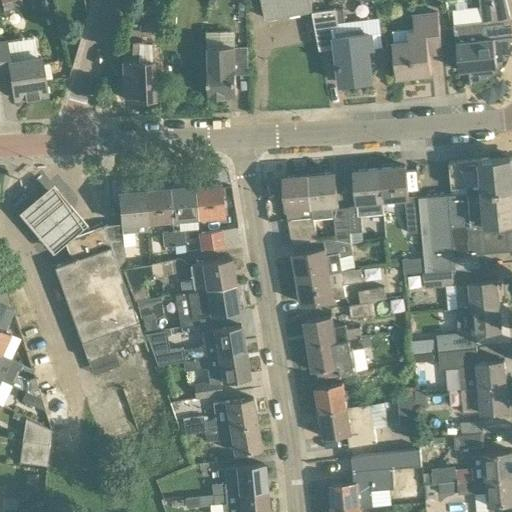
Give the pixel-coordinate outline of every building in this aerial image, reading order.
[(261,0),(265,20),(312,11),(310,0),(261,0)] [(511,27),(505,0),(479,0),(482,22),(464,24),(466,41),(456,42),(459,71),(469,70),(470,83),(480,79),(485,77),(489,75),(493,72),(498,66),(497,65),(502,54),(504,48),(505,44),(505,38),(511,36),(511,27)] [(336,39),(334,25),(339,25),(338,23),(336,9),(312,12),(319,50),(337,48),(341,84),(371,81),(367,47),(365,47),(364,35),(336,39)] [(396,78),(431,74),(429,56),(443,55),(438,12),(412,15),(414,30),(408,31),(409,39),(392,41),(396,78)] [(10,61),(7,40),(0,41),(0,68),(9,67),(13,98),(46,94),(41,57),(10,61)] [(138,44),(126,43),(125,63),(122,63),(124,100),(154,99),(152,60),(151,44),(138,44)] [(223,99),(223,96),(236,96),(234,47),(208,48),(209,96),(213,96),(213,100),(223,99)] [(511,157),(449,162),(452,187),(463,186),(465,193),(511,189),(509,160),(511,158),(511,157)] [(379,168),(382,202),(405,200),(408,200),(408,198),(405,166),(379,168)] [(383,214),(382,202),(379,168),(353,171),(358,210),(348,211),(349,226),(349,233),(363,232),(361,216),(383,214)] [(333,217),(335,240),(350,243),(349,233),(349,226),(348,211),(347,208),(337,209),(334,172),(308,175),(313,219),(333,217)] [(317,239),(313,219),(308,175),(282,177),(286,218),(291,245),(317,241),(317,239)] [(30,222),(49,245),(83,218),(66,195),(52,178),(17,206),(30,222)] [(194,185),(197,217),(222,215),(220,183),(194,185)] [(172,220),(197,217),(194,185),(169,188),(172,220)] [(146,222),(172,220),(169,188),(144,190),(146,222)] [(452,194),(419,197),(422,233),(426,272),(453,270),(454,269),(453,256),(511,250),(511,188),(511,189),(452,194)] [(146,222),(144,190),(118,192),(121,224),(107,225),(102,227),(117,269),(124,268),(123,247),(133,246),(131,233),(147,231),(146,222)] [(405,200),(408,234),(422,233),(419,197),(408,198),(408,200),(405,200)] [(102,227),(64,240),(72,261),(53,267),(86,360),(143,340),(117,269),(102,227)] [(173,232),(174,246),(184,245),(183,231),(173,232)] [(216,247),(228,245),(226,231),(214,233),(216,247)] [(163,247),(174,246),(173,232),(162,232),(163,247)] [(335,240),(330,239),(324,240),(326,248),(293,253),(297,278),(342,271),(340,257),(352,255),(350,243),(335,240)] [(185,252),(184,245),(174,246),(175,254),(185,252)] [(180,293),(234,284),(230,259),(189,266),(192,280),(178,283),(180,293)] [(134,301),(148,298),(144,280),(152,279),(151,264),(122,269),(134,301)] [(355,269),(297,278),(301,304),(345,297),(344,284),(363,281),(361,268),(355,269)] [(426,272),(423,272),(424,288),(447,286),(455,285),(453,270),(426,272)] [(458,308),(499,304),(496,280),(456,283),(458,308)] [(234,284),(180,293),(182,303),(195,301),(198,313),(208,311),(209,315),(239,310),(234,284)] [(359,304),(368,302),(386,299),(384,287),(357,291),(359,304)] [(368,302),(359,304),(349,305),(351,318),(370,315),(368,302)] [(0,354),(0,355),(10,333),(4,330),(13,311),(0,304),(0,354)] [(499,304),(458,308),(459,324),(448,325),(448,334),(439,335),(440,351),(464,350),(463,333),(473,332),(473,333),(501,330),(499,304)] [(142,316),(146,332),(157,330),(154,314),(142,316)] [(308,346),(362,338),(360,327),(346,329),(345,324),(334,326),(332,315),(304,320),(308,346)] [(204,347),(173,352),(175,362),(183,361),(244,351),(240,325),(201,332),(204,347)] [(312,372),(341,367),(352,366),(350,350),(364,348),(362,338),(308,346),(312,372)] [(423,354),(422,340),(410,341),(412,355),(423,354)] [(503,360),(478,362),(477,348),(464,350),(440,351),(439,352),(440,369),(459,368),(460,389),(506,384),(503,360)] [(244,351),(183,361),(185,371),(206,367),(208,381),(192,384),(194,400),(222,396),(219,382),(249,377),(244,351)] [(0,355),(0,354),(0,379),(0,380),(11,385),(40,397),(35,378),(27,380),(16,375),(21,364),(0,355)] [(319,412),(348,408),(344,382),(315,387),(319,412)] [(506,384),(460,389),(463,413),(480,411),(480,412),(508,410),(506,384)] [(11,385),(7,394),(44,411),(45,411),(40,397),(11,385)] [(415,398),(416,409),(428,408),(427,391),(415,392),(415,398)] [(184,435),(203,432),(256,423),(252,397),(212,405),(214,419),(203,421),(202,417),(182,420),(184,435)] [(416,409),(415,398),(398,400),(401,425),(416,425),(416,409)] [(348,408),(319,412),(323,438),(347,434),(349,447),(376,442),(370,404),(348,408)] [(50,430),(25,418),(24,418),(23,428),(22,441),(48,445),(50,430)] [(461,434),(482,432),(481,421),(460,423),(461,434)] [(256,423),(203,432),(205,442),(218,440),(218,441),(229,439),(232,453),(261,448),(256,423)] [(482,432),(461,434),(453,435),(455,450),(483,447),(482,432)] [(46,465),(48,445),(22,441),(19,462),(46,465)] [(472,468),(456,469),(457,481),(511,475),(511,452),(511,451),(470,457),(472,468)] [(212,496),(265,490),(263,464),(223,469),(225,483),(211,484),(212,496)] [(332,509),(360,508),(372,507),(371,490),(393,488),(391,466),(367,468),(368,480),(330,483),(332,509)] [(424,485),(433,484),(432,472),(423,473),(424,485)] [(35,473),(26,474),(28,489),(37,488),(35,473)] [(511,475),(457,481),(439,483),(440,495),(474,492),(474,493),(475,493),(476,511),(489,511),(489,505),(511,502),(511,475)] [(267,511),(265,490),(212,496),(184,498),(185,508),(227,504),(227,511),(267,511)] [(18,500),(2,498),(0,497),(0,508),(16,511),(18,500)]
